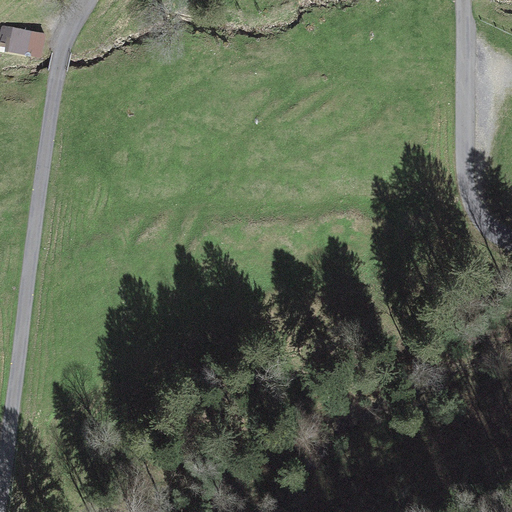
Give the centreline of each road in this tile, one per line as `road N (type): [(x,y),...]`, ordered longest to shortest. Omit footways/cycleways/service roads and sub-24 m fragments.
road 1 (track): [(98,0),(61,51),(5,511)]
road 2 (track): [(511,238),(474,213),(466,0)]
